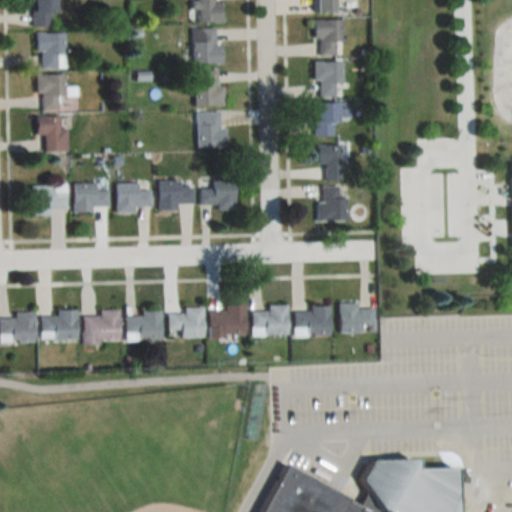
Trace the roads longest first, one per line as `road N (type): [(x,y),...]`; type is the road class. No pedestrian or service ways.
road 1 (residential): [(0,264),(370,252)]
road 2 (residential): [(268,257),(264,0)]
